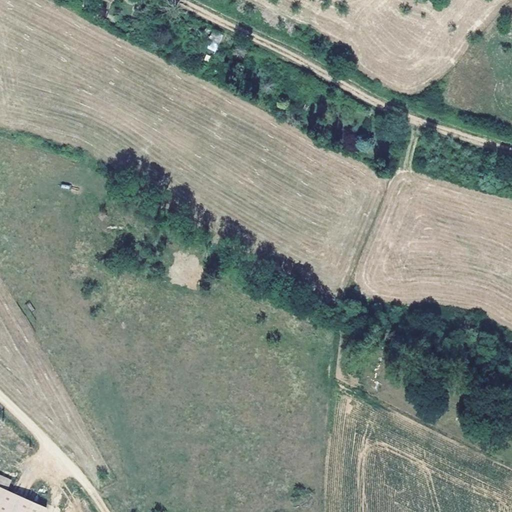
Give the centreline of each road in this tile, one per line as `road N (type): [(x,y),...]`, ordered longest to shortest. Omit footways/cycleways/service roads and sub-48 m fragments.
road 1 (track): [(169,0),(412,119),(511,154)]
road 2 (track): [(0,398),(88,485),(104,511)]
